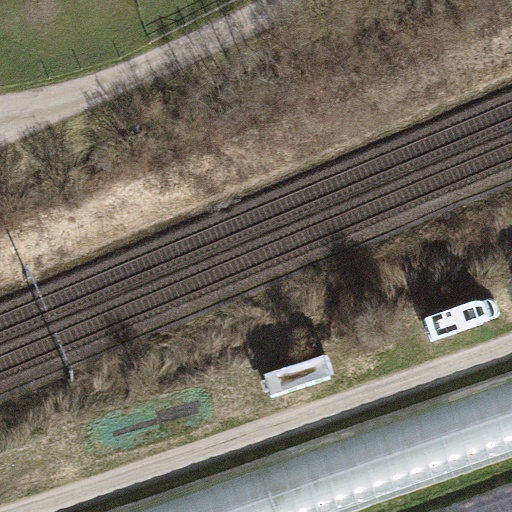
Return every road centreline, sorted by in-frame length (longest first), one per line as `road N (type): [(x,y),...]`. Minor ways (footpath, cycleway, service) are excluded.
road 1 (track): [(511,352),(38,511)]
road 2 (track): [(312,0),(0,134)]
